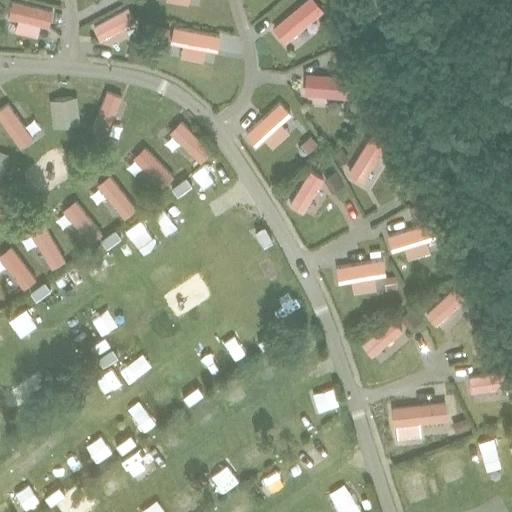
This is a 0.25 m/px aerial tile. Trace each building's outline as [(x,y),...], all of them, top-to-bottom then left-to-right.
[(13,35),(45,40),(47,27),(56,29),(59,10),(19,4),(13,35)] [(321,7),(285,41),(301,58),(337,24),(321,7)] [(137,35),(130,15),(101,25),(108,44),(137,35)] [(315,86),(314,107),(364,109),(365,87),(315,86)] [(115,139),(127,98),(113,94),(101,135),(115,139)] [(0,109),(27,149),(39,141),(13,101),(0,109)] [(188,122),(175,133),(194,155),(206,144),(188,122)] [(357,179),(373,193),(402,159),(386,145),(357,179)] [(150,147),(139,158),(168,188),(179,177),(150,147)] [(130,220),(142,210),(114,175),(101,185),(130,220)] [(321,176),(295,204),(312,219),(338,192),(321,176)] [(85,231),(97,223),(81,199),(69,208),(85,231)] [(56,267),(69,260),(48,221),(35,228),(56,267)] [(15,244),(3,252),(29,288),(41,280),(15,244)] [(282,268),(236,290),(256,333),(303,311),(282,268)] [(435,321),(447,335),(477,309),(465,295),(435,321)] [(27,320),(44,309),(38,299),(21,310),(27,320)] [(0,356),(14,350),(1,323),(0,324),(0,356)] [(400,323),(369,348),(382,365),(414,340),(400,323)] [(472,339),(477,354),(492,349),(487,334),(472,339)] [(132,367),(153,360),(147,339),(126,346),(132,367)] [(109,392),(129,378),(113,355),(92,369),(109,392)] [(184,403),(204,392),(191,367),(171,377),(184,403)] [(43,369),(24,380),(35,397),(53,386),(43,369)] [(469,377),(471,391),(510,387),(509,372),(469,377)] [(142,403),(156,418),(173,402),(159,387),(142,403)] [(318,396),(325,418),(348,411),(341,389),(318,396)] [(5,393),(0,397),(0,419),(3,423),(19,408),(5,393)] [(398,428),(455,426),(454,408),(397,409),(398,428)] [(39,411),(18,419),(29,448),(49,440),(39,411)] [(0,436),(0,456),(8,468),(29,453),(12,428),(0,436)] [(301,481),(318,471),(308,454),(290,464),(301,481)] [(226,493),(245,484),(235,465),(216,474),(226,493)] [(419,510),(450,496),(442,477),(411,491),(419,510)] [(111,490),(122,503),(134,493),(123,481),(111,490)] [(347,499),(350,511),(371,511),(365,493),(347,499)]
